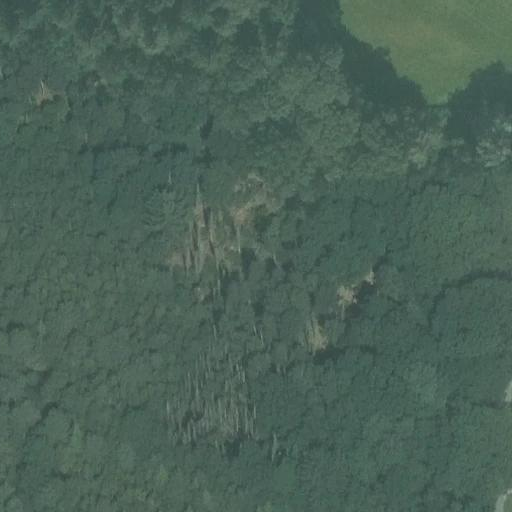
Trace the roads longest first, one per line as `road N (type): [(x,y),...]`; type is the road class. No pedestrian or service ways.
road 1 (track): [(511,271),(474,261),(451,233),(293,0)]
road 2 (unclassified): [(495,511),(511,290)]
